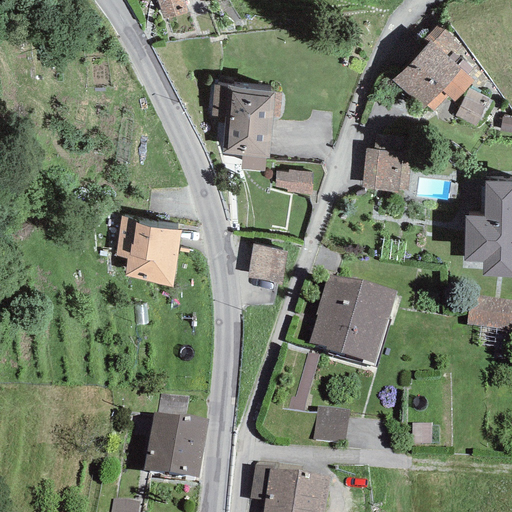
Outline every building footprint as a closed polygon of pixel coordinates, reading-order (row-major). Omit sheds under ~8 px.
[(182,0),(156,0),(162,19),(187,13),(182,0)] [(429,39),(449,59),(461,47),(437,24),(424,38),(427,41),(429,39)] [(427,41),(392,81),(423,109),(426,106),(432,111),(446,95),(453,101),(473,79),(449,59),(429,39),(427,41)] [(231,88),(214,86),(211,116),(224,118),(220,153),(241,155),(239,169),(264,171),(266,158),(269,159),(275,91),(232,87),(231,88)] [(490,101),(468,89),(454,116),(474,128),(490,101)] [(511,117),(503,115),(499,130),(511,133),(511,117)] [(361,189),(407,193),(412,135),(376,132),(374,148),(365,148),(361,189)] [(312,172),(287,170),(287,173),(275,172),(275,188),(286,189),(286,193),(310,194),(312,172)] [(482,261),(482,276),(511,276),(511,182),(484,181),(483,217),(465,216),(463,261),(482,261)] [(124,276),(173,287),(181,230),(120,217),(114,255),(126,258),(124,276)] [(286,251),(253,245),(248,278),(280,283),(286,251)] [(374,363),(395,292),(328,272),(316,314),(317,315),(308,344),(374,363)] [(511,324),(511,300),(470,295),(466,325),(511,331),(511,324)] [(348,411),(316,406),(312,438),(343,443),(348,411)] [(207,421),(153,412),(143,470),(198,478),(207,421)] [(324,511),(329,476),(254,466),(250,499),(263,501),(261,511),(324,511)] [(136,511),(138,503),(114,498),(111,511),(136,511)]
